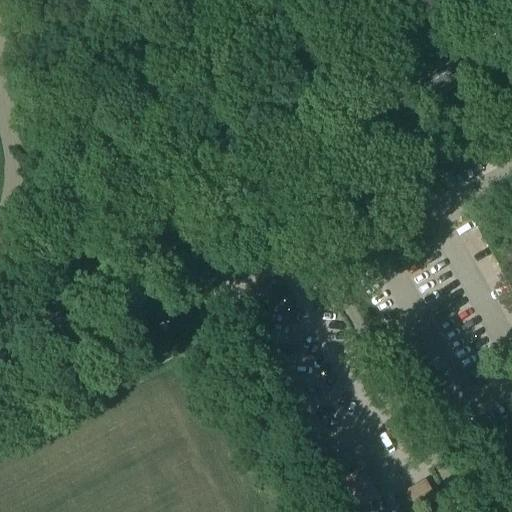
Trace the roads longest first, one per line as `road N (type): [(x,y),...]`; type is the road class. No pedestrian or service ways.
road 1 (unclassified): [(0,363),(511,43)]
road 2 (track): [(356,0),(155,227),(117,290)]
